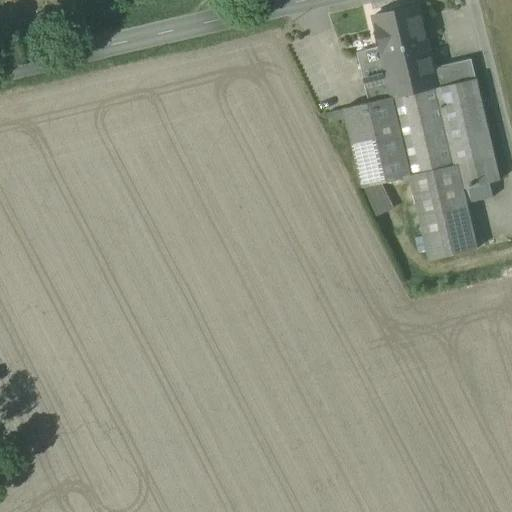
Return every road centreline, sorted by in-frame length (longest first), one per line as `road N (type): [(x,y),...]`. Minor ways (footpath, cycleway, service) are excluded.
road 1 (tertiary): [(306,0),(0,71)]
road 2 (residential): [(511,157),(474,0)]
